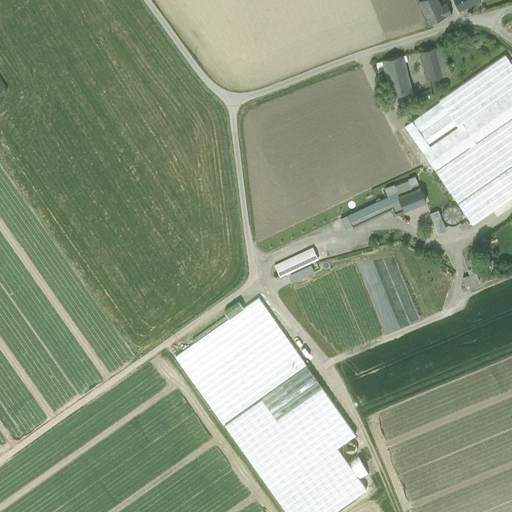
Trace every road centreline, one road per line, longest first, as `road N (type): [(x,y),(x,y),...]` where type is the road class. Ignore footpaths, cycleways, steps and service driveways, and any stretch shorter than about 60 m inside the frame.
road 1 (track): [(230,100),(254,284),(0,460)]
road 2 (unclassified): [(146,0),(204,81),(230,100),(483,15)]
road 3 (track): [(253,267),(324,235),(393,219),(431,245),(460,251),(511,212)]
road 4 (track): [(254,284),(345,394),(377,465)]
